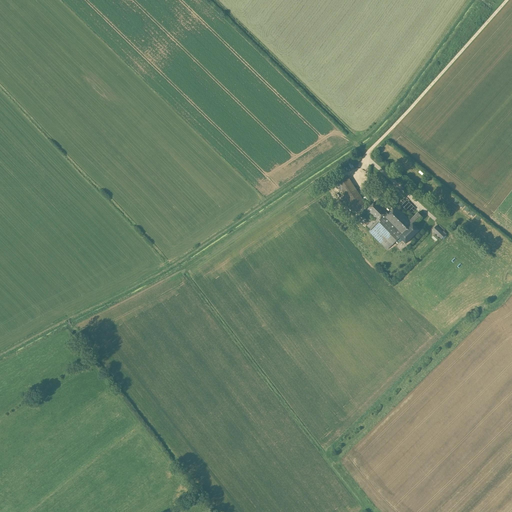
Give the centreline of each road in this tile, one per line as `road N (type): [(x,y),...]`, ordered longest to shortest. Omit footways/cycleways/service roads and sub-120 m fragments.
road 1 (unclassified): [(366,153),(507,0)]
road 2 (track): [(351,143),(210,0)]
